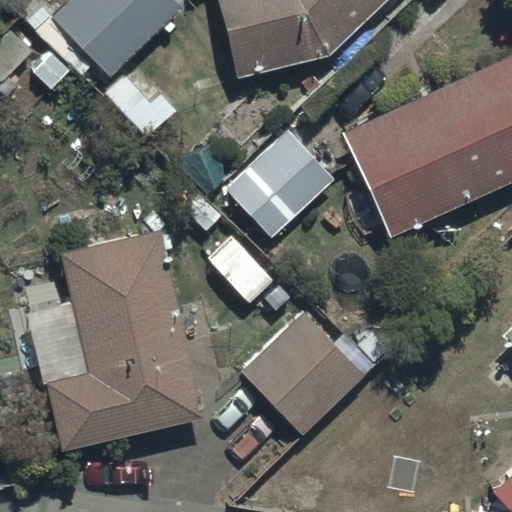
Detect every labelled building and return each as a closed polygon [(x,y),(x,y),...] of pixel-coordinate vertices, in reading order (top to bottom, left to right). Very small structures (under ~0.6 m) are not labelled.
[(173,0),(57,0),(46,12),(109,70),(173,0)] [(211,0),(227,72),(310,53),(369,0),(211,0)] [(511,175),(511,47),(381,109),(378,102),(332,124),(384,235),(511,175)] [(279,130),(219,184),(266,235),(325,181),(279,130)] [(197,416),(154,224),(52,247),(64,299),(16,309),(33,384),(39,383),(54,448),(197,416)] [(298,309),(235,369),(295,434),(359,374),(298,309)] [(511,316),(495,334),(509,348),(485,371),(509,396),(511,392),(511,316)] [(511,511),(511,460),(484,486),(507,511),(511,511)]
